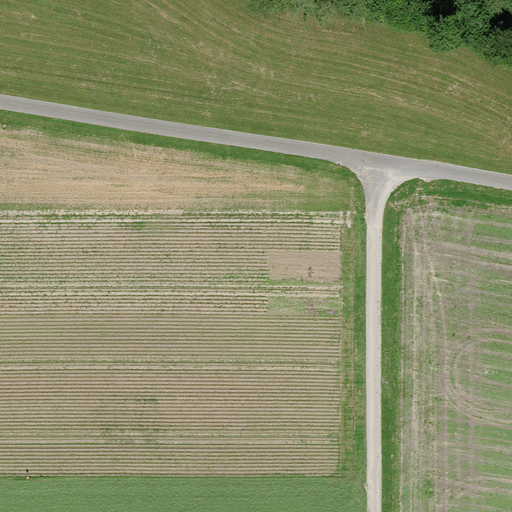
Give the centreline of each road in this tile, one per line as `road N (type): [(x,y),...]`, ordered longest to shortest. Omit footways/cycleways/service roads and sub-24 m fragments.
road 1 (track): [(378,511),(381,166),(511,182)]
road 2 (track): [(0,107),(381,166)]
